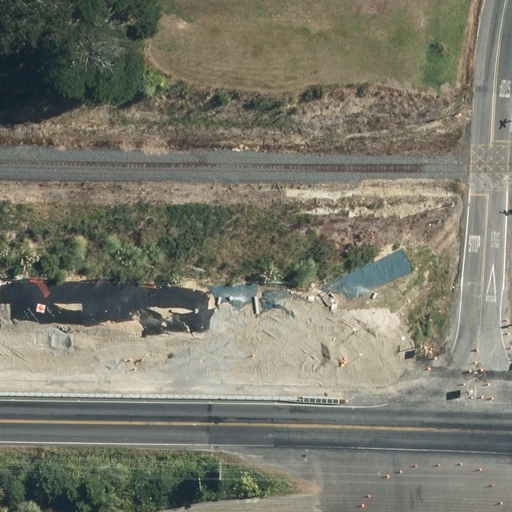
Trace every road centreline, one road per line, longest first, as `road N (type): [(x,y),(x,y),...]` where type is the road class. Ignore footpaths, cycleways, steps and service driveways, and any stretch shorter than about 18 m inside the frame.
road 1 (primary): [(480,426),(0,412)]
road 2 (unclassified): [(507,0),(480,426)]
